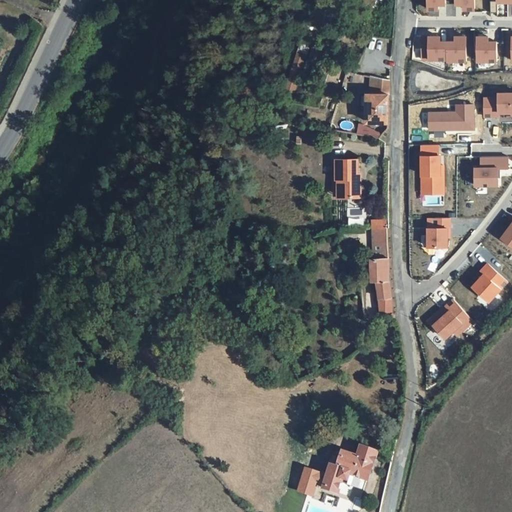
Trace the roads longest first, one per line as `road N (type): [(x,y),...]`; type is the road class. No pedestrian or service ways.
road 1 (unclassified): [(403,24),(397,238),(404,300)]
road 2 (unclassified): [(404,300),(411,406),(390,511)]
road 3 (primary): [(76,0),(0,151)]
road 4 (residential): [(404,300),(425,291),(511,191)]
road 5 (track): [(511,314),(411,406)]
